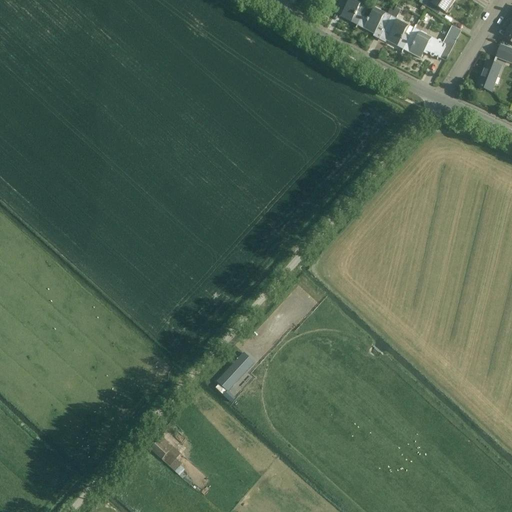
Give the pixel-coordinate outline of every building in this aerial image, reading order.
[(357,26),(362,17),(356,13),(362,2),(359,0),(342,0),(340,4),(346,7),(341,17),(357,26)] [(453,3),(447,0),(434,0),(433,3),(430,1),(426,7),(438,16),(441,10),(446,13),(453,3)] [(357,26),(375,35),(380,25),(385,28),(394,12),(393,11),(389,10),(387,15),(375,8),(369,20),(362,17),(357,26)] [(387,41),(403,50),(408,41),(402,38),(408,26),(398,20),(396,19),(400,11),(395,8),(393,11),(394,12),(385,28),(392,32),(387,41)] [(434,57),(446,62),(462,32),(452,27),(443,44),(415,29),(408,41),(403,50),(421,60),(425,51),(430,54),(430,55),(430,56),(431,57),(432,57),(434,57)] [(477,86),(491,92),(501,67),(495,65),(497,59),(511,64),(511,49),(501,45),(493,64),(487,62),(477,86)] [(242,357),(216,386),(226,396),(252,366),(242,357)] [(162,460),(175,472),(183,464),(177,459),(181,454),(162,437),(150,450),(162,460)] [(194,483),(182,472),(179,476),(190,486),(194,483)]
